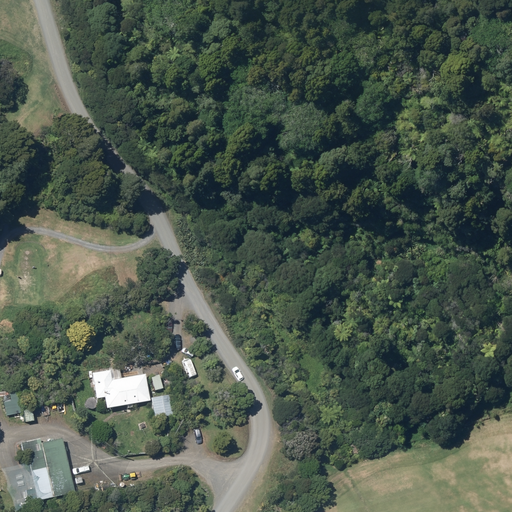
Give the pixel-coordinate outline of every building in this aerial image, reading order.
[(101,412),(147,403),(141,376),(107,382),(105,374),(86,378),(91,402),(99,400),(101,412)] [(157,379),(148,381),(151,395),(160,393),(157,379)] [(169,396),(148,399),(151,420),(173,416),(169,396)] [(15,401),(1,404),(4,418),(19,414),(15,401)] [(28,409),(19,411),(23,425),(32,423),(28,409)] [(34,503),(70,495),(58,441),(38,446),(37,439),(17,444),(20,457),(24,456),(34,503)]
